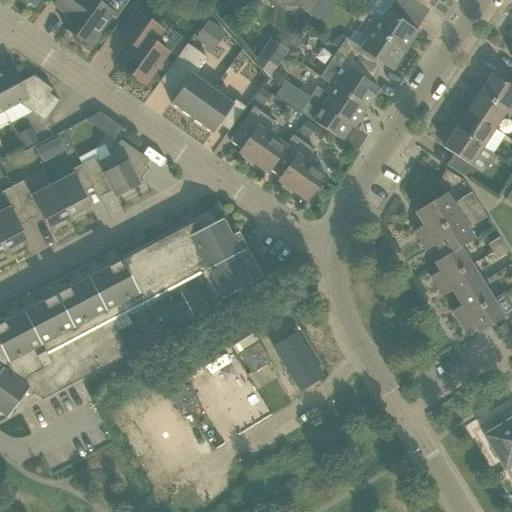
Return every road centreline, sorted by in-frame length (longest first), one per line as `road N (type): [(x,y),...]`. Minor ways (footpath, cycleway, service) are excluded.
road 1 (residential): [(336,245),(354,190),(481,0)]
road 2 (residential): [(217,180),(13,31)]
road 3 (residential): [(0,289),(217,180)]
road 4 (residential): [(367,354),(325,391),(178,483)]
road 5 (residential): [(336,245),(304,242),(217,180)]
road 6 (residential): [(402,413),(511,344)]
